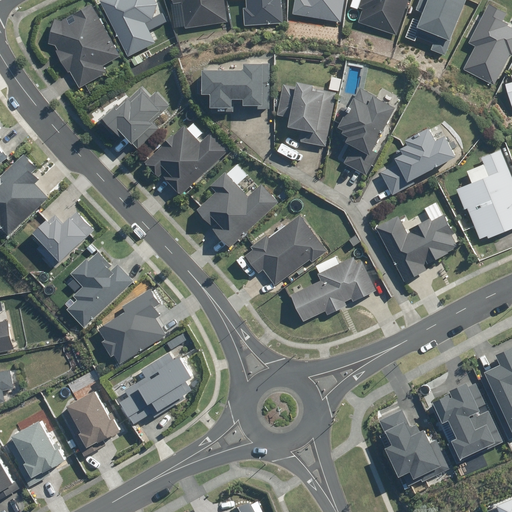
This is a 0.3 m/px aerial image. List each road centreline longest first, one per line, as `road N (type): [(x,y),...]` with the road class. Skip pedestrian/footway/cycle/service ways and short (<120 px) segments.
road 1 (residential): [(241,336),(35,106),(0,49)]
road 2 (tertiary): [(361,367),(511,286)]
road 3 (tertiary): [(206,452),(99,511)]
